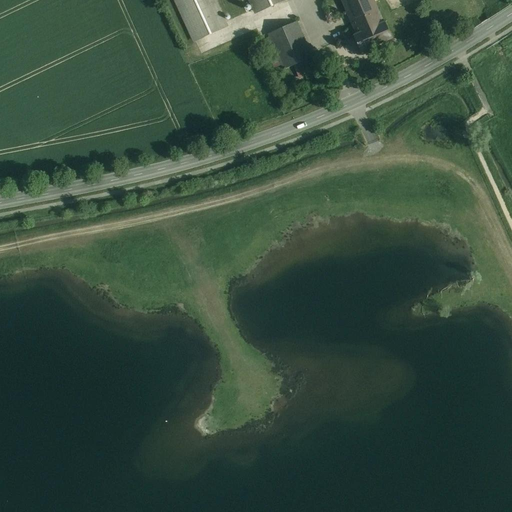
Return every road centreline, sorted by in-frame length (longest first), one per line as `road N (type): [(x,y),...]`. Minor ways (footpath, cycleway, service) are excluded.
road 1 (tertiary): [(0,202),(146,173),(273,135),(354,102),(511,12)]
road 2 (track): [(458,47),(486,104),(469,133),(511,223)]
